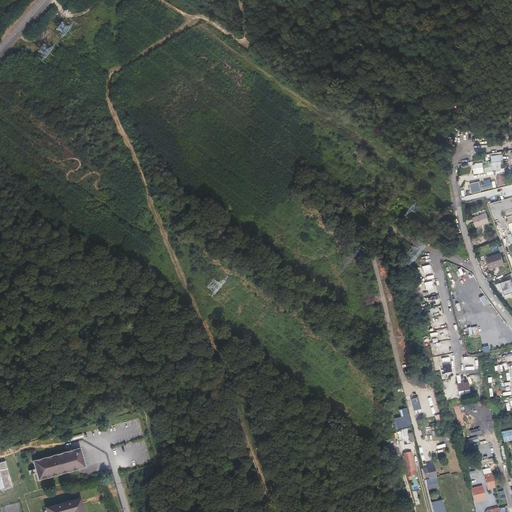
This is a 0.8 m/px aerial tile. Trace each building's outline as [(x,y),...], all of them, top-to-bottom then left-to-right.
[(505,169),(504,161),(485,164),(486,171),(505,169)] [(506,175),(498,176),(500,185),(508,184),(506,175)] [(487,213),(473,218),(476,227),(490,222),(487,213)] [(422,231),(412,227),(408,236),(414,239),(416,233),(420,236),(422,231)] [(501,253),(487,258),(490,269),(505,264),(501,253)] [(511,285),(510,279),(497,284),(499,290),(503,288),(506,295),(511,292),(511,285)] [(457,384),(458,393),(470,392),(468,382),(457,384)] [(411,428),(406,408),(400,410),(401,417),(395,419),(397,431),(411,428)] [(409,440),(407,431),(399,433),(400,441),(409,440)] [(79,448),(32,462),(38,483),(85,469),(79,448)] [(412,454),(404,456),(408,475),(412,474),(412,471),(409,459),(412,458),(412,454)] [(0,492),(12,489),(3,461),(0,461),(0,492)] [(433,478),(437,477),(434,466),(431,466),(431,467),(427,468),(429,477),(433,476),(433,478)] [(492,473),(483,475),(487,487),(495,485),(492,473)] [(473,500),(483,497),(485,497),(482,486),(471,489),(472,492),(473,500)] [(83,511),(80,499),(44,509),(44,511),(83,511)] [(435,511),(444,511),(442,501),(435,503),(436,508),(435,508),(435,511)]
